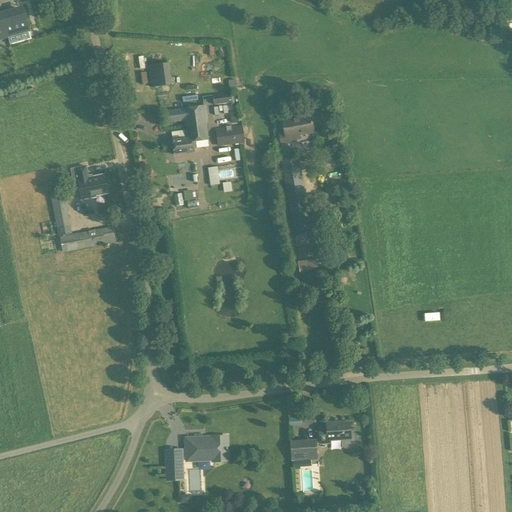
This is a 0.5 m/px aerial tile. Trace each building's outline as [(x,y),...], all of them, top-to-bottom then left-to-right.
[(23,10),(8,14),(7,12),(0,13),(0,16),(6,37),(29,31),(23,10)] [(149,59),(150,65),(148,66),(150,88),(171,85),(169,63),(166,63),(165,57),(149,59)] [(230,93),(212,95),(213,105),(231,102),(230,93)] [(194,152),(193,142),(208,140),(205,121),(207,121),(205,105),(165,111),(167,123),(183,121),(186,138),(172,139),(173,155),(194,152)] [(237,112),(229,113),(230,123),(238,123),(237,112)] [(313,133),(310,114),(282,120),(284,133),(278,134),(280,144),(297,142),(296,136),(313,133)] [(215,130),(218,146),(244,142),(242,126),(231,127),(231,126),(226,127),(226,128),(215,130)] [(279,159),(293,237),(312,233),(299,162),(295,162),(293,156),(279,159)] [(218,166),(208,167),(210,185),(219,184),(218,166)] [(106,196),(105,194),(107,193),(104,175),(91,178),(91,176),(87,177),(85,167),(71,170),(74,181),(77,181),(81,200),(95,198),(95,196),(98,195),(98,198),(106,196)] [(183,191),(185,201),(193,200),(192,190),(183,191)] [(177,205),(184,204),(181,192),(174,194),(177,205)] [(51,198),(58,236),(72,234),(64,196),(51,198)] [(115,242),(112,227),(59,237),(62,253),(115,242)] [(309,260),(298,262),(300,273),(303,293),(317,291),(313,271),(313,270),(318,269),(316,259),(309,260)] [(424,313),(425,320),(440,319),(439,312),(424,313)] [(325,423),(326,427),(318,428),(319,444),(330,444),(330,440),(341,439),(342,445),(342,446),(342,447),(343,447),(343,448),(344,448),(345,449),(354,448),(355,448),(355,447),(356,446),(357,445),(357,444),(356,437),(356,435),(355,434),(354,433),(353,433),(352,432),(350,433),(349,422),(341,423),(341,422),(325,423)] [(213,455),(213,459),(227,459),(226,437),(222,437),(222,436),(216,436),(216,437),(212,437),(212,438),(205,439),(205,440),(201,440),(201,439),(186,439),(187,456),(193,456),(193,457),(203,456),(203,455),(213,455)] [(316,439),(289,441),(291,461),(292,461),(293,469),(300,469),(299,467),(311,466),(310,460),(317,459),(316,439)] [(167,456),(168,480),(182,480),(181,455),(167,456)] [(190,495),(178,495),(178,503),(190,503),(190,495)]
